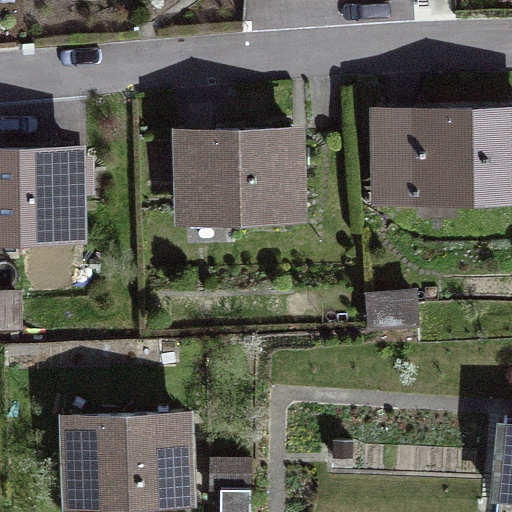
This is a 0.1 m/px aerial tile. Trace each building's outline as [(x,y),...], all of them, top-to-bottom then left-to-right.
[(511,106),(381,109),(383,194),(511,191),(511,106)] [(183,129),(185,214),(295,211),(293,126),(183,129)] [(0,232),(75,231),(74,189),(89,189),(89,167),(74,167),(73,147),(0,146),(0,232)] [(0,292),(0,325),(18,326),(17,292),(0,292)] [(366,298),(369,328),(418,324),(415,294),(366,298)] [(71,414),(73,499),(183,496),(180,411),(71,414)] [(511,430),(502,430),(497,488),(511,489),(511,430)] [(219,511),(249,511),(250,485),(220,485),(219,511)]
